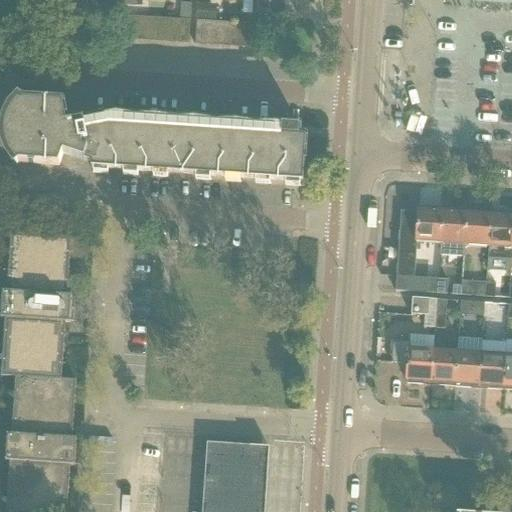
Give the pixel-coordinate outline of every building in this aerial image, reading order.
[(282,0),(255,0),(255,15),(270,16),(282,17),(282,0)] [(179,19),(190,19),(191,4),(180,3),(179,19)] [(198,4),(196,21),(209,22),(215,22),(216,6),(198,4)] [(255,15),(254,25),(257,25),(269,26),(270,16),(255,15)] [(116,40),(128,40),(129,16),(117,16),(116,40)] [(128,40),(140,41),(142,17),(129,16),(128,40)] [(140,41),(152,42),(154,18),(142,17),(140,41)] [(152,42),(164,43),(166,19),(154,18),(152,42)] [(164,43),(176,44),(178,20),(166,19),(164,43)] [(178,20),(176,44),(189,44),(190,21),(178,20)] [(195,45),(207,46),(209,22),(196,21),(195,45)] [(207,46),(219,46),(221,23),(215,22),(209,22),(207,46)] [(219,46),(231,47),(233,23),(221,23),(219,46)] [(231,47),(243,48),(245,24),(233,23),(231,47)] [(243,48),(256,49),(257,25),(245,24),(243,48)] [(257,25),(256,49),(268,50),(269,26),(257,25)] [(18,165),(18,164),(59,167),(60,165),(63,154),(91,164),(91,169),(302,183),(306,138),(298,137),(299,127),(281,125),(281,127),(275,126),(255,126),(235,123),(215,123),(196,120),(175,121),(156,118),(135,118),(116,115),(115,115),(96,119),(92,120),(91,116),(92,116),(92,115),(71,113),(71,115),(73,115),(72,123),(66,124),(66,120),(63,106),(64,105),(23,102),(22,102),(22,101),(21,100),(12,110),(7,120),(4,132),(4,133),(5,144),(9,155),(17,165),(18,165)] [(418,213),(416,243),(440,245),(442,212),(434,211),(434,208),(419,207),(419,210),(418,210),(418,213)] [(463,257),(464,246),(467,210),(451,209),(451,212),(442,212),(440,245),(439,255),(463,257)] [(464,246),(488,248),(490,215),(482,214),(482,211),(467,210),(464,246)] [(400,211),(396,277),(413,278),(416,243),(418,213),(400,211)] [(488,248),(487,259),(511,261),(511,250),(511,213),(499,212),(498,216),(490,215),(488,248)] [(5,511),(67,511),(70,467),(74,467),(76,440),(72,440),(76,382),(62,381),(65,324),(69,324),(71,298),(67,297),(71,239),(10,235),(6,293),(2,293),(0,320),(4,320),(1,378),(15,379),(11,436),(7,436),(5,463),(9,463),(5,511)] [(396,277),(395,291),(415,293),(426,294),(427,279),(413,278),(396,277)] [(427,279),(426,294),(437,294),(438,280),(427,279)] [(438,280),(437,294),(446,295),(447,281),(438,280)] [(461,287),(460,296),(485,298),(486,283),(461,282),(461,287)] [(486,283),(485,298),(494,298),(495,284),(486,283)] [(452,295),(460,296),(461,287),(453,286),(452,295)] [(412,299),(411,316),(425,317),(428,317),(429,300),(412,299)] [(425,317),(424,327),(435,328),(436,315),(437,301),(429,300),(428,317),(425,317)] [(437,301),(436,315),(445,315),(446,301),(437,301)] [(460,302),(459,316),(484,317),(484,306),(484,304),(460,302)] [(445,315),(436,315),(435,328),(444,328),(445,315)] [(392,346),(391,364),(407,365),(406,381),(407,381),(407,385),(422,386),(423,382),(431,383),(433,351),(433,337),(410,335),(410,343),(393,342),(392,346)] [(505,356),(502,391),(511,391),(511,341),(506,341),(506,343),(505,356)] [(439,387),(454,388),(457,352),(433,351),(431,383),(439,383),(439,387)] [(471,385),(479,386),(481,354),(457,352),(454,388),(470,389),(471,385)] [(486,390),(502,391),(505,356),(481,354),(479,386),(487,387),(486,390)] [(263,511),(268,449),(206,445),(201,511),(263,511)]
